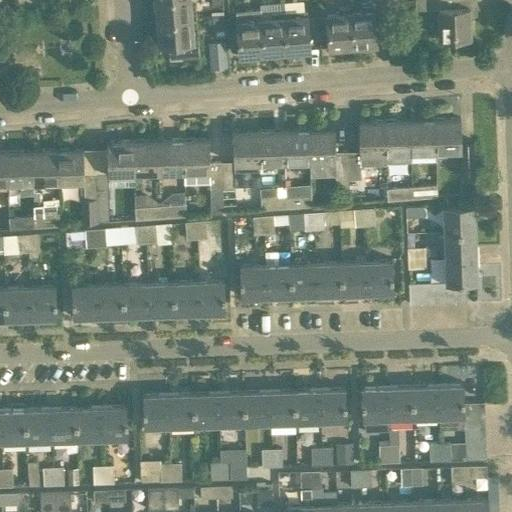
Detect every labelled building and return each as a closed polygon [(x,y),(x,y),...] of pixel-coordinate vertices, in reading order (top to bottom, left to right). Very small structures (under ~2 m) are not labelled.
[(189,0),(156,0),(158,21),(196,18),(195,7),(191,8),(189,0)] [(363,11),(351,12),(353,46),(377,44),(376,29),(388,29),(387,11),(385,0),(373,0),(374,6),(362,7),(363,11)] [(403,0),(385,0),(387,11),(404,10),(403,0)] [(417,0),(418,10),(428,9),(438,9),(439,38),(470,37),(470,8),(477,8),(476,0),(417,0)] [(238,28),(230,28),(232,50),(240,49),(240,53),(264,51),(262,29),(261,18),(261,14),(260,7),(236,10),(238,28)] [(339,13),(327,14),(330,48),(353,46),(351,12),(350,8),(339,9),(339,13)] [(295,11),(284,11),(284,16),(284,22),(286,49),(310,47),(307,10),(295,11)] [(273,17),(261,18),(262,29),(264,51),(286,49),(284,22),(284,16),(284,11),(283,12),(272,12),(273,17)] [(224,14),(213,14),(214,28),(225,27),(224,14)] [(196,18),(158,21),(160,45),(168,45),(170,60),(199,58),(197,30),(192,30),(191,19),(196,19),(196,18)] [(224,40),(208,41),(210,68),(225,67),(224,40)] [(460,116),(434,117),(436,149),(461,149),(462,175),(474,175),(473,139),(461,139),(460,116)] [(409,117),(384,118),(386,160),(411,159),(411,150),(409,117)] [(434,117),(409,117),(411,150),(436,149),(434,117)] [(359,150),(347,150),(348,177),(360,177),(360,162),(386,161),(386,160),(384,118),(358,119),(359,150)] [(334,126),(309,127),(310,160),(335,159),(336,177),(348,177),(347,150),(335,150),(334,126)] [(283,127),(258,128),(259,162),(260,162),(285,161),(283,127)] [(309,127),(283,127),(285,161),(310,160),(309,127)] [(234,160),(221,160),(222,188),(235,188),(234,170),(260,169),(260,162),(259,162),(258,128),(233,129),(234,160)] [(208,137),(183,138),(184,170),(184,183),(210,182),(210,189),(222,188),(221,160),(209,161),(208,137)] [(158,138),(133,139),(134,172),(159,171),(158,138)] [(183,138),(158,138),(159,171),(170,171),(172,174),(182,174),(183,170),(184,170),(183,138)] [(108,171),(96,171),(97,197),(109,197),(108,172),(134,172),(133,139),(107,140),(108,171)] [(83,147),(57,148),(58,181),(84,180),(84,197),(80,198),(81,222),(97,221),(97,197),(96,171),(83,172),(83,147)] [(32,148),(7,149),(8,182),(20,182),(20,193),(33,192),(33,181),(32,148)] [(57,148),(32,148),(33,181),(58,181),(57,148)] [(437,183),(412,185),(413,197),(438,195),(437,183)] [(412,185),(387,187),(388,199),(413,197),(412,185)] [(311,192),(286,194),(287,207),(312,205),(311,192)] [(286,194),(261,196),(262,209),(287,207),(286,194)] [(10,201),(10,214),(43,213),(43,200),(10,201)] [(185,202),(160,204),(161,216),(186,214),(185,202)] [(135,206),(135,217),(161,216),(160,204),(135,206)] [(475,204),(443,205),(443,230),(476,229),(475,204)] [(424,205),(406,205),(406,216),(424,215),(424,205)] [(374,206),(364,207),(365,225),(375,224),(374,206)] [(364,207),(354,208),(355,225),(365,225),(364,207)] [(324,210),(314,211),(315,228),(325,227),(324,210)] [(314,211),(303,212),(305,229),(315,228),(314,211)] [(60,212),(34,214),(35,226),(60,224),(60,212)] [(34,214),(9,216),(10,228),(35,226),(34,214)] [(263,214),(253,215),(254,233),(264,232),(263,214)] [(273,214),(263,214),(264,232),(274,231),(273,214)] [(205,219),(195,220),(197,237),(207,236),(205,219)] [(195,220),(185,221),(187,238),(197,237),(195,220)] [(156,223),(145,224),(147,241),(157,240),(156,223)] [(145,224),(135,225),(136,242),(147,241),(145,224)] [(105,227),(95,228),(96,245),(106,244),(105,227)] [(95,228),(84,228),(86,245),(96,245),(95,228)] [(476,229),(443,230),(444,255),(477,254),(476,229)] [(38,232),(28,233),(29,250),(39,249),(38,232)] [(28,233),(18,234),(19,251),(29,250),(28,233)] [(425,245),(407,246),(408,256),(425,256),(425,245)] [(477,254),(444,255),(445,281),(454,280),(466,280),(478,280),(477,254)] [(425,256),(408,256),(408,267),(426,266),(425,256)] [(392,257),(366,258),(367,291),(393,290),(392,257)] [(366,258),(341,259),(342,292),(367,291),(366,258)] [(341,259),(316,260),(317,293),(342,292),(341,259)] [(316,260),(290,261),(292,294),(317,293),(316,260)] [(290,261),(265,262),(266,295),(292,294),(290,261)] [(265,262),(240,263),(241,296),(266,295),(265,262)] [(223,277),(198,278),(200,311),(225,310),(223,277)] [(198,278),(173,279),(174,312),(200,311),(198,278)] [(173,279),(148,280),(149,312),(174,312),(173,279)] [(148,280),(122,281),(124,313),(149,312),(148,280)] [(445,281),(443,281),(444,302),(455,301),(454,280),(445,281)] [(466,280),(454,280),(455,301),(467,301),(466,280)] [(122,281),(97,282),(98,314),(124,313),(122,281)] [(421,281),(409,281),(410,303),(422,302),(421,281)] [(432,281),(421,281),(422,302),(433,302),(432,281)] [(443,281),(432,281),(433,302),(444,302),(443,281)] [(97,282),(72,283),(73,315),(98,314),(97,282)] [(55,283),(30,284),(31,317),(56,316),(55,283)] [(30,284),(5,284),(6,317),(31,317),(30,284)] [(463,381),(437,382),(438,414),(464,413),(463,401),(463,381)] [(437,382),(412,383),(413,415),(438,414),(437,382)] [(412,383),(387,384),(388,416),(413,415),(412,383)] [(387,384),(362,385),(363,417),(388,416),(387,384)] [(345,385),(319,386),(320,418),(346,417),(345,385)] [(319,386),(294,387),(295,419),(320,418),(319,386)] [(294,387),(269,388),(270,420),(295,419),(294,387)] [(269,388),(244,389),(245,421),(270,420),(269,388)] [(244,389),(219,390),(220,422),(245,421),(244,389)] [(194,390),(169,391),(170,424),(195,423),(194,390)] [(219,390),(194,390),(195,423),(220,422),(219,390)] [(169,391),(143,392),(144,424),(170,424),(169,391)] [(485,401),(463,401),(464,413),(485,412),(485,401)] [(126,403),(101,404),(102,436),(128,435),(126,403)] [(101,404),(76,405),(77,437),(102,436),(101,404)] [(51,405),(25,406),(26,438),(52,438),(51,405)] [(76,405),(51,405),(52,438),(77,437),(76,405)] [(25,406),(0,407),(1,439),(26,438),(25,406)] [(485,412),(464,413),(464,424),(485,424),(485,412)] [(485,424),(464,424),(464,435),(486,435),(485,424)] [(486,435),(464,435),(465,446),(486,446),(486,435)] [(440,441),(429,442),(430,459),(440,459),(440,441)] [(450,441),(440,441),(440,459),(450,458),(450,441)] [(389,443),(379,444),(379,461),(389,461),(389,443)] [(399,443),(389,443),(389,461),(400,460),(399,443)] [(331,445),(321,446),(322,463),(332,462),(331,445)] [(321,446),(311,446),(312,463),(322,463),(321,446)] [(486,446),(465,446),(465,458),(486,458),(486,446)] [(272,447),(262,447),(262,465),(272,464),(272,447)] [(282,447),(272,447),(272,464),(282,464),(282,447)] [(220,460),(210,460),(211,478),(221,477),(220,460)] [(231,460),(220,460),(221,477),(231,477),(231,460)] [(180,461),(170,462),(171,479),(181,479),(180,461)] [(170,462),(160,462),(161,480),(171,479),(170,462)] [(113,463),(103,464),(103,482),(114,481),(113,463)] [(103,464),(93,464),(93,482),(103,482),(103,464)] [(63,465),(53,466),(54,483),(64,483),(63,465)] [(460,465),(451,465),(452,482),(461,481),(460,465)] [(487,465),(460,465),(461,481),(471,481),(471,476),(487,475),(487,465)] [(53,466),(43,466),(44,484),(54,483),(53,466)] [(411,466),(401,466),(402,484),(412,483),(411,466)] [(421,466),(411,466),(412,483),(422,483),(421,466)] [(12,467),(2,467),(3,485),(13,485),(12,467)] [(370,467),(360,468),(361,484),(371,484),(370,467)] [(360,468),(351,468),(351,485),(361,484),(360,468)] [(320,469),(310,470),(311,487),(321,486),(320,469)] [(310,470),(300,470),(301,487),(311,487),(310,470)] [(272,482),(257,483),(257,505),(273,504),(272,482)] [(216,484),(201,485),(201,496),(217,496),(216,484)] [(232,484),(216,484),(217,496),(232,495),(232,484)] [(178,485),(163,486),(163,507),(179,507),(178,485)] [(163,486),(147,486),(148,508),(163,507),(163,486)] [(125,487),(109,488),(110,500),(125,499),(125,487)] [(301,502),(285,502),(285,511),(312,511),(313,501),(311,501),(311,487),(301,487),(301,502)] [(109,488),(94,488),(94,500),(110,500),(109,488)] [(71,489),(55,490),(56,511),(71,511),(71,489)] [(55,490),(40,490),(40,511),(56,511),(55,490)] [(17,491),(1,491),(2,503),(18,503),(17,491)] [(488,511),(488,495),(462,496),(462,511),(488,511)] [(462,511),(462,496),(437,497),(437,511),(462,511)] [(437,511),(437,497),(412,498),(412,511),(437,511)] [(412,511),(412,498),(387,499),(387,511),(412,511)] [(387,511),(387,499),(362,500),(362,511),(387,511)] [(337,511),(337,500),(313,501),(312,511),(337,511)] [(362,511),(362,500),(337,500),(337,511),(362,511)]
